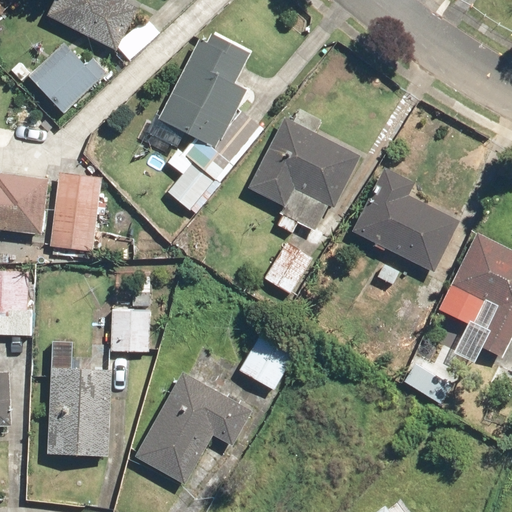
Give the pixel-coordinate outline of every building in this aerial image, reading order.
[(57,0),(51,14),(119,49),(142,4),(135,0),(57,0)] [(214,28),(163,117),(218,149),(253,88),(239,80),(255,52),(214,28)] [(72,39),(34,73),(67,110),(106,76),(72,39)] [(366,152),(290,116),(254,190),(330,227),(366,152)] [(197,164),(173,193),(195,211),(219,182),(197,164)] [(356,235),(392,252),(377,282),(383,285),(379,292),(392,298),(410,261),(447,279),(474,223),(420,197),(425,186),(388,168),(356,235)] [(64,172),(53,244),(92,250),(103,178),(64,172)] [(0,175),(0,227),(45,233),(51,182),(0,175)] [(511,336),(511,249),(484,235),(458,282),(500,305),(478,344),(501,356),(511,336)] [(291,288),(312,256),(288,241),(267,273),(291,288)] [(0,315),(24,317),(27,272),(0,269),(0,315)] [(115,307),(113,350),(153,352),(154,308),(115,307)] [(302,359),(265,334),(242,368),(280,393),(302,359)] [(258,408),(189,370),(140,457),(192,486),(219,437),(236,446),(258,408)] [(57,371),(53,451),(113,454),(117,374),(57,371)] [(11,372),(0,372),(0,436),(13,437),(11,372)] [(321,511),(347,479),(298,439),(240,511),(321,511)]
